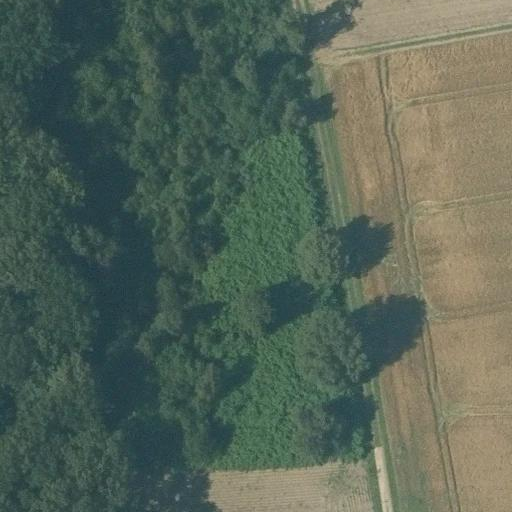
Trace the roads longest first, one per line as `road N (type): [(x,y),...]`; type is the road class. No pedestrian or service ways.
road 1 (track): [(110,511),(31,0)]
road 2 (track): [(287,0),(359,407)]
road 3 (track): [(97,419),(369,406),(392,511)]
